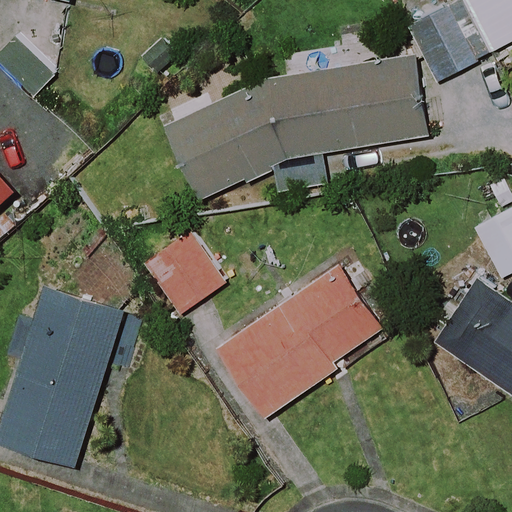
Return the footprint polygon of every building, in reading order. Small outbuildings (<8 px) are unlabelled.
[(511,0),(462,0),(463,1),(450,8),(476,61),(511,43),(511,0)] [(476,61),(450,8),(408,29),(435,82),(476,61)] [(57,72),(17,36),(0,55),(0,67),(33,98),(57,72)] [(329,184),(324,157),(428,140),(416,57),(267,83),(165,129),(199,204),(274,172),(277,195),(329,184)] [(483,187),(497,212),(472,226),(499,277),(511,269),(511,187),(505,175),(483,187)] [(225,283),(188,229),(142,260),(179,314),(225,283)] [(384,326),(341,263),(216,348),(263,417),(338,366),(334,360),(384,326)] [(511,302),(475,277),(430,341),(511,397),(511,398),(511,302)] [(123,310),(41,285),(0,418),(0,441),(75,465),(123,310)]
